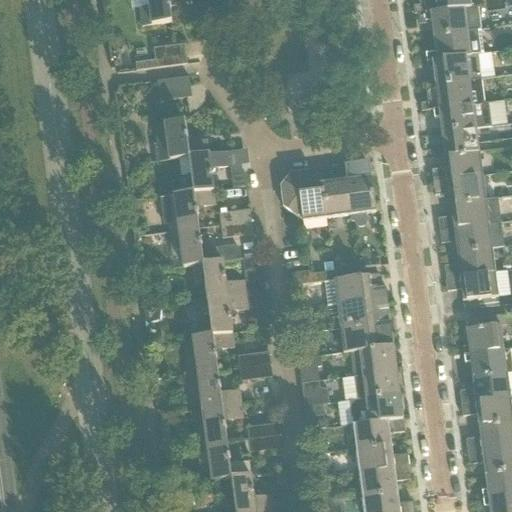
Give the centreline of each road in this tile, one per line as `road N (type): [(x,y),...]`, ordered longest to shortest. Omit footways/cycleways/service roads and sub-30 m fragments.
road 1 (residential): [(448,511),(400,137)]
road 2 (residential): [(313,511),(258,153)]
road 3 (residential): [(258,153),(213,72),(234,0)]
road 4 (residential): [(258,153),(400,137)]
road 5 (residential): [(400,137),(381,0)]
